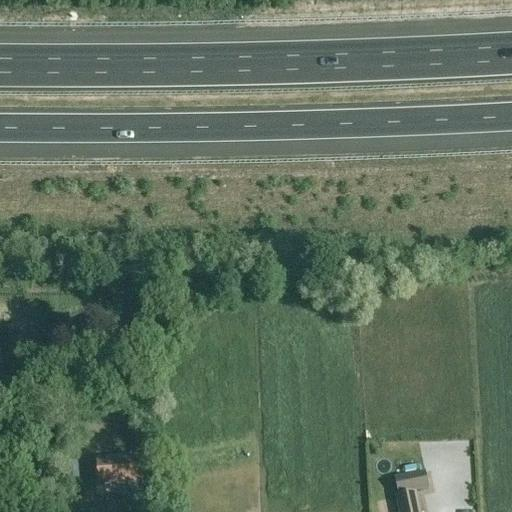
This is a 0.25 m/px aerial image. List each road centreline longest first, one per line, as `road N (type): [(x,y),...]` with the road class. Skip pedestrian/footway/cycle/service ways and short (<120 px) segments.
road 1 (motorway): [(511,51),(0,64)]
road 2 (motorway): [(0,127),(511,116)]
